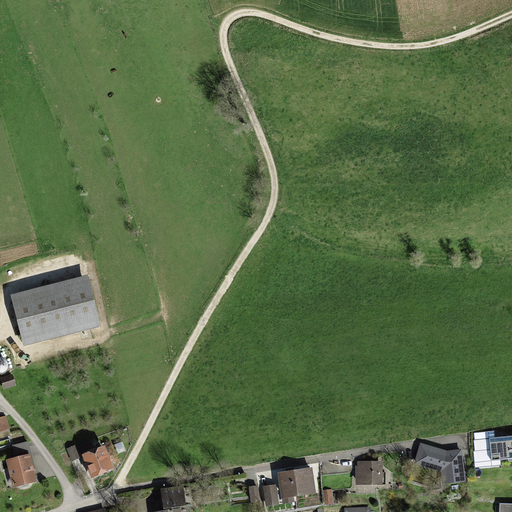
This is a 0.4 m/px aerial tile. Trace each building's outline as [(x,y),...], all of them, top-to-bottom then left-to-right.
[(107,330),(93,276),(13,296),(27,350),(107,330)] [(0,415),(0,432),(12,429),(8,414),(0,417),(0,415)] [(511,430),(495,432),(497,455),(511,453),(511,430)] [(468,453),(428,444),(423,463),(455,470),(457,483),(473,480),(468,453)] [(112,446),(90,455),(100,478),(121,470),(112,446)] [(36,454),(13,460),(20,488),(44,482),(36,454)] [(390,459),(363,461),(364,485),(391,483),(390,459)] [(321,466),(288,472),(293,499),(326,493),(321,466)] [(192,484),(164,491),(169,511),(188,507),(197,504),(192,484)] [(284,484),(272,486),(276,506),(288,503),(284,484)] [(266,485),(256,487),(259,503),(269,501),(266,485)]
